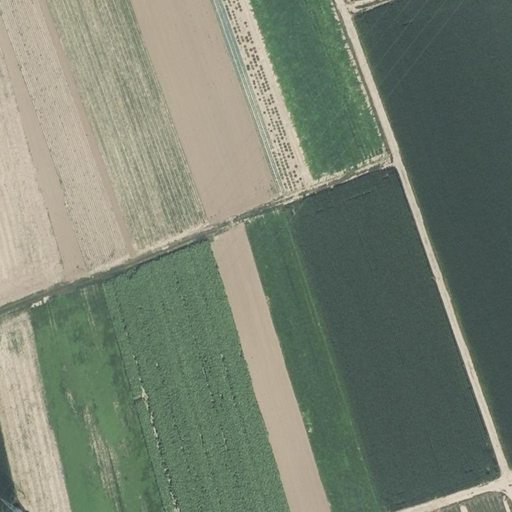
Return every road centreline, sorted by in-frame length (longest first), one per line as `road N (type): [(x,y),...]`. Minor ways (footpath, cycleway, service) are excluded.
road 1 (track): [(340,0),(511,484)]
road 2 (track): [(0,314),(397,157)]
